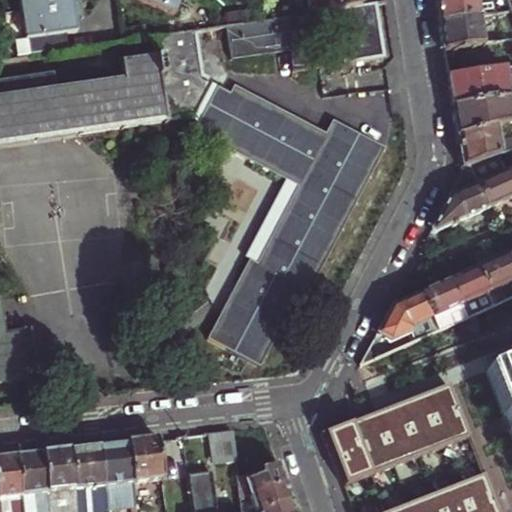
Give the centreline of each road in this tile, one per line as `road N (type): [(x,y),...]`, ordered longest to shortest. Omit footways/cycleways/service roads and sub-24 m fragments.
road 1 (residential): [(404,0),(430,166),(364,290)]
road 2 (residential): [(281,400),(0,434)]
road 3 (residential): [(364,290),(511,225)]
road 4 (residential): [(364,290),(314,383),(281,400)]
